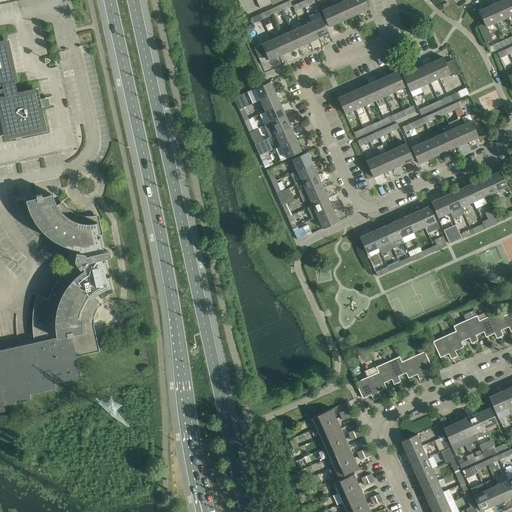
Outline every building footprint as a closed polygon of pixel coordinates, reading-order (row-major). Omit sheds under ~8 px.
[(271,3),(269,0),(263,0),(258,3),(260,8),(271,3)] [(359,13),(352,0),(344,0),(342,1),(349,18),(359,13)] [(352,0),(359,13),(369,9),(364,0),(352,0)] [(511,6),(509,0),(501,0),(498,1),(505,18),(511,14),(511,6)] [(302,1),(296,4),(298,10),(305,7),(302,1)] [(349,18),(342,1),(332,6),(339,22),(349,18)] [(498,1),(489,6),(496,22),(505,18),(498,1)] [(280,5),(282,10),(289,7),(286,2),(280,5)] [(280,5),(273,8),(276,13),(282,10),(280,5)] [(339,22),(332,6),(322,10),(329,27),(339,22)] [(489,6),(479,10),(484,23),(478,26),(485,43),(492,40),(486,26),(496,22),(489,6)] [(266,11),(260,14),(263,19),(269,16),(266,11)] [(260,14),(254,17),(256,22),(263,19),(260,14)] [(329,33),(321,17),(311,22),(318,38),(329,33)] [(318,38),(311,22),(301,26),(309,42),(318,38)] [(309,42),(301,26),(292,30),(299,47),(309,42)] [(292,30),(282,35),(289,51),(299,47),(292,30)] [(289,51),(282,35),(272,39),(279,55),(289,51)] [(272,39),(254,47),(259,58),(267,55),(269,60),(279,55),(272,39)] [(506,45),(504,40),(498,43),(500,48),(506,45)] [(0,118),(3,118),(8,138),(47,130),(38,88),(17,92),(6,43),(0,44),(0,118)] [(504,56),(510,53),(508,48),(501,51),(504,56)] [(432,61),(440,78),(449,73),(451,77),(451,76),(458,73),(459,73),(453,59),(452,59),(445,63),(443,57),(432,61)] [(430,82),(440,78),(432,61),(423,66),(430,82)] [(420,86),(430,82),(423,66),(413,70),(420,86)] [(410,91),(420,86),(413,70),(403,75),(410,91)] [(387,75),(394,91),(405,87),(397,71),(387,75)] [(385,96),(394,91),(387,75),(377,80),(385,96)] [(375,100),(385,96),(377,80),(367,84),(375,100)] [(255,88),(260,100),(275,93),(270,81),(255,88)] [(365,105),(375,100),(367,84),(358,88),(365,105)] [(355,109),(365,105),(358,88),(348,93),(355,109)] [(281,105),(275,93),(260,100),(265,112),(281,105)] [(345,114),(355,109),(348,93),(338,97),(345,114)] [(451,102),(457,99),(454,93),(448,96),(451,102)] [(234,98),(238,106),(242,104),(238,96),(234,98)] [(444,104),(451,102),(448,96),(442,99),(444,104)] [(431,110),(437,108),(435,102),(428,105),(431,110)] [(452,104),(454,110),(460,107),(458,102),(452,104)] [(452,104),(445,107),(448,113),(454,110),(452,104)] [(265,112),(270,123),(286,116),(281,105),(265,112)] [(425,113),(431,110),(428,105),(422,108),(425,113)] [(405,115),(412,112),(409,107),(403,110),(405,115)] [(399,118),(405,115),(403,110),(397,113),(399,118)] [(432,113),(434,119),(441,116),(438,110),(432,113)] [(240,112),(244,121),(248,119),(244,111),(240,112)] [(432,113),(426,116),(428,121),(434,119),(432,113)] [(291,128),(286,116),(270,123),(275,135),(291,128)] [(386,124),(392,121),(390,116),(383,119),(386,124)] [(379,127),(386,124),(383,119),(377,122),(379,127)] [(419,119),(412,122),(415,127),(421,125),(419,119)] [(458,119),(448,123),(449,126),(451,129),(458,145),(468,141),(461,125),(459,121),(458,119)] [(461,125),(468,141),(478,136),(471,120),(461,125)] [(408,130),(415,127),(412,122),(406,125),(408,130)] [(393,124),(387,127),(389,133),(396,130),(393,124)] [(370,125),(363,128),(366,133),(372,130),(370,125)] [(387,127),(380,130),(383,135),(389,133),(387,127)] [(275,135),(281,146),(296,139),(291,128),(275,135)] [(360,136),(366,133),(363,128),(357,131),(360,136)] [(448,150),(458,145),(451,129),(441,134),(448,150)] [(373,133),(367,136),(369,141),(376,138),(373,133)] [(251,135),(254,144),(259,142),(255,134),(251,135)] [(441,134),(431,138),(438,154),(448,150),(441,134)] [(367,136),(361,139),(363,144),(369,141),(367,136)] [(431,138),(421,142),(429,159),(438,154),(431,138)] [(296,139),(281,146),(286,158),(301,151),(296,139)] [(418,163),(429,159),(421,142),(411,147),(418,163)] [(396,147),(403,163),(413,159),(406,143),(396,147)] [(386,152),(393,168),(403,163),(396,147),(386,152)] [(291,159),(297,170),(312,163),(307,152),(291,159)] [(376,156),(383,172),(393,168),(386,152),(376,156)] [(269,155),(261,158),(265,167),(272,164),(269,155)] [(366,161),(373,177),(383,172),(376,156),(366,161)] [(297,170),(302,182),(317,175),(312,163),(297,170)] [(266,170),(270,179),(274,177),(270,168),(266,170)] [(501,170),(489,176),(496,191),(508,186),(501,170)] [(323,186),(317,175),(302,182),(305,188),(300,190),(302,195),(323,186)] [(484,196),(496,191),(489,176),(477,181),(484,196)] [(477,181),(466,186),(473,201),(476,208),(487,203),(484,196),(477,181)] [(309,199),(312,205),(328,198),(323,186),(302,195),(305,201),(309,199)] [(461,207),(473,201),(466,186),(454,191),(461,207)] [(276,193),(282,205),(294,199),(289,188),(281,191),(276,193)] [(450,212),(461,207),(454,191),(443,196),(450,212)] [(34,330),(35,341),(71,333),(76,355),(98,350),(93,328),(92,324),(92,320),(93,315),(95,311),(97,308),(99,304),(100,304),(93,297),(94,295),(99,292),(104,289),(111,287),(109,275),(105,276),(105,272),(108,271),(105,260),(102,261),(101,258),(107,257),(108,256),(109,256),(109,255),(110,255),(110,254),(110,253),(110,252),(109,251),(108,251),(108,250),(107,250),(106,251),(105,250),(100,251),(99,249),(103,248),(100,237),(97,238),(96,233),(99,233),(97,222),(91,223),(91,222),(91,221),(90,221),(89,221),(89,220),(88,221),(87,221),(87,222),(87,223),(83,222),(84,217),(78,215),(74,213),(69,211),(66,208),(63,204),(62,203),(58,206),(55,202),(54,198),(52,194),(52,193),(42,195),(41,194),(36,195),(36,197),(26,199),(26,200),(29,209),(33,217),(38,225),(44,232),(51,238),(59,243),(68,246),(77,249),(79,249),(79,252),(76,251),(75,261),(80,268),(82,267),(84,269),(82,270),(76,275),(72,279),(67,285),(65,288),(63,286),(58,293),(55,300),(55,302),(38,296),(35,307),(33,318),(34,330)] [(438,217),(450,212),(443,196),(431,202),(438,217)] [(312,205),(317,216),(333,209),(328,198),(312,205)] [(429,206),(417,211),(424,226),(427,233),(439,228),(429,206)] [(338,221),(333,209),(317,216),(323,228),(338,221)] [(413,232),(424,226),(417,211),(406,216),(413,232)] [(401,237),(413,232),(406,216),(394,221),(401,237)] [(487,227),(496,223),(494,219),(486,222),(487,227)] [(394,221),(383,226),(390,242),(401,237),(394,221)] [(378,247),(390,242),(383,226),(371,232),(378,247)] [(297,240),(301,238),(297,229),(293,231),(297,240)] [(464,237),(473,233),(471,229),(463,233),(464,237)] [(371,232),(359,237),(366,252),(378,247),(371,232)] [(458,232),(447,237),(448,239),(449,244),(458,240),(461,238),(460,234),(458,232)] [(443,236),(434,240),(436,245),(438,249),(447,245),(445,241),(443,236)] [(400,266),(409,262),(407,258),(398,261),(400,266)] [(377,276),(386,272),(384,268),(375,272),(377,276)] [(511,332),(511,331),(504,315),(502,310),(491,315),(500,336),(503,335),(501,330),(508,326),(511,332)] [(486,337),(486,336),(477,315),(465,320),(474,342),(478,340),(475,335),(483,331),(486,337)] [(496,338),(500,336),(491,315),(479,320),(477,315),(486,336),(494,333),(496,338)] [(474,342),(465,320),(453,325),(463,347),(461,341),(469,338),(471,343),(474,342)] [(455,350),(463,347),(453,325),(453,326),(456,331),(444,336),(454,357),(457,356),(455,350)] [(71,333),(35,341),(0,349),(0,411),(5,410),(4,405),(30,399),(29,393),(55,388),(54,382),(81,376),(76,355),(71,333)] [(451,359),(454,357),(444,336),(433,341),(440,357),(448,353),(451,359)] [(424,351),(413,356),(422,378),(426,376),(423,371),(431,367),(424,351)] [(387,361),(397,383),(400,381),(398,376),(406,372),(408,378),(399,356),(387,361)] [(419,379),(422,378),(413,356),(401,361),(399,356),(408,378),(417,374),(419,379)] [(394,384),(397,383),(387,361),(376,367),(385,388),(386,388),(384,382),(391,379),(394,384)] [(385,388),(376,367),(378,372),(367,377),(376,398),(380,397),(378,391),(385,388)] [(373,400),(376,398),(367,377),(355,382),(363,398),(371,394),(373,400)] [(500,391),(507,407),(510,413),(511,412),(511,386),(500,391)] [(507,407),(500,391),(489,397),(496,412),(507,407)] [(490,407),(478,412),(485,428),(497,423),(490,407)] [(312,417),(316,427),(337,418),(332,408),(312,417)] [(487,432),(485,428),(478,412),(467,418),(474,433),(476,438),(487,432)] [(316,427),(321,437),(341,428),(337,418),(316,427)] [(467,418),(455,423),(462,438),(474,433),(467,418)] [(443,428),(450,443),(462,438),(455,423),(443,428)] [(438,424),(434,426),(438,435),(442,433),(438,424)] [(321,437),(325,447),(345,438),(341,428),(321,437)] [(359,432),(357,428),(348,432),(350,436),(359,432)] [(406,453),(422,446),(416,434),(401,441),(406,453)] [(325,447),(329,457),(350,448),(345,438),(325,447)] [(508,447),(506,443),(497,447),(499,451),(508,447)] [(481,450),(483,453),(484,457),(493,454),(496,452),(494,448),(492,445),(481,450)] [(411,464),(427,457),(422,446),(406,453),(411,464)] [(444,449),(442,451),(447,462),(449,461),(454,459),(449,447),(444,449)] [(350,448),(329,457),(334,467),(354,458),(350,448)] [(494,456),(486,460),(487,464),(496,460),(494,456)] [(417,476),(432,469),(427,457),(411,464),(417,476)] [(334,467),(338,477),(359,468),(354,458),(334,467)] [(461,468),(470,464),(468,460),(459,464),(461,468)] [(422,487),(437,480),(432,469),(417,476),(422,487)] [(354,473),(334,482),(338,492),(358,483),(354,473)] [(503,500),(511,496),(511,488),(508,479),(497,484),(503,500)] [(427,499),(442,492),(437,480),(422,487),(427,499)] [(358,483),(338,492),(342,502),(363,493),(358,483)] [(492,505),(485,490),(482,483),(470,488),(480,510),(492,505)] [(497,484),(485,490),(492,505),(503,500),(497,484)] [(432,510),(447,503),(442,492),(427,499),(432,510)] [(363,493),(342,502),(346,511),(347,511),(367,503),(363,493)] [(447,503),(432,510),(432,511),(458,511),(459,511),(454,500),(447,503)] [(371,511),(367,503),(347,511),(371,511)]
